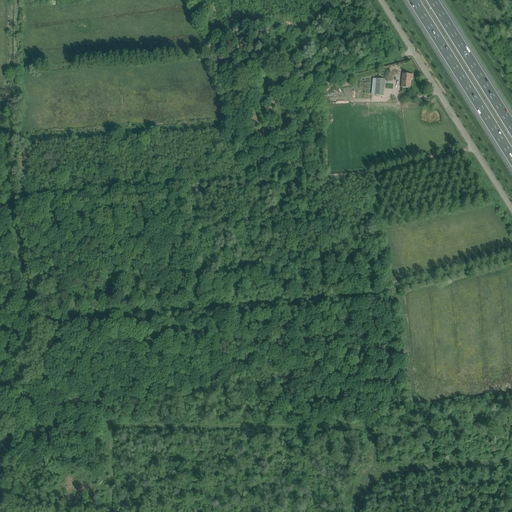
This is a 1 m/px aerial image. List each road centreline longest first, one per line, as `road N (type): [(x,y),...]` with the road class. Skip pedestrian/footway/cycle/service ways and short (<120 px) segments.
road 1 (unclassified): [(511,208),(381,0)]
road 2 (motorway): [(414,0),(511,156)]
road 3 (motorway): [(511,126),(432,0)]
